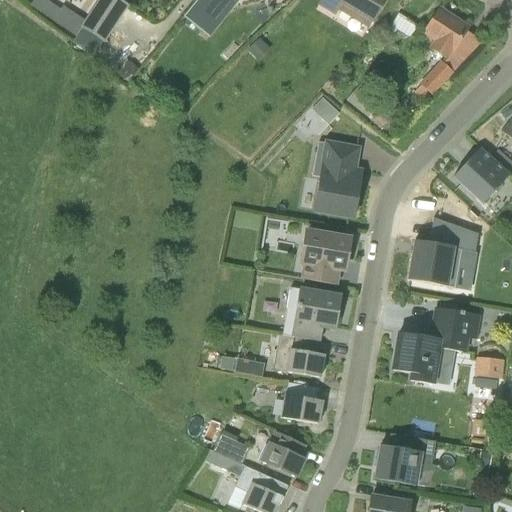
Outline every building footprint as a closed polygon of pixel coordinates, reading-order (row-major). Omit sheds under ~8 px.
[(75,38),(85,22),(62,7),(59,11),(42,0),(34,0),(29,7),(75,38)] [(93,58),(102,44),(127,7),(115,0),(100,0),(86,22),(85,22),(75,38),(76,38),(72,44),(93,58)] [(197,0),(184,17),(209,39),(240,0),(197,0)] [(367,29),(378,11),(384,0),(321,0),(317,7),(334,17),(337,12),(367,29)] [(451,52),(467,28),(439,10),(423,34),(434,41),(429,49),(446,60),(451,52)] [(254,58),(258,62),(270,50),(269,49),(266,46),(259,39),(251,48),(247,51),(252,56),(254,58)] [(140,69),(126,59),(115,74),(129,84),(140,69)] [(419,86),(430,97),(450,74),(439,65),(419,86)] [(380,104),(357,86),(346,101),(368,119),(380,104)] [(314,108),(332,122),(342,110),(324,95),(314,108)] [(390,118),(379,109),(370,120),(380,129),(390,118)] [(313,110),(300,125),(318,140),(331,124),(313,110)] [(314,210),(353,217),(362,170),(354,169),(358,148),(319,140),(312,174),(320,176),(314,210)] [(508,176),(478,149),(452,178),(481,205),(508,176)] [(496,164),(502,169),(509,161),(503,156),(496,164)] [(476,253),(479,235),(436,220),(432,245),(417,243),(411,282),(458,290),(465,251),(476,253)] [(345,262),(349,240),(318,234),(317,235),(306,233),(300,264),(304,265),(302,280),(335,286),(339,261),(345,262)] [(339,297),(299,290),(289,289),(281,336),(318,342),(321,328),(334,330),(339,297)] [(475,340),(479,317),(435,309),(430,339),(398,333),(392,371),(411,375),(410,382),(432,386),(438,349),(462,353),(464,339),(475,340)] [(316,355),(318,342),(281,336),(281,337),(278,337),(275,356),(265,354),(263,366),(273,367),(272,372),(285,374),(285,373),(319,379),(323,356),(316,355)] [(219,369),(231,372),(233,360),(221,358),(219,369)] [(477,359),(474,377),(500,381),(503,362),(477,359)] [(284,396),(280,419),(318,425),(322,402),(315,401),(317,389),(288,384),(285,396),(284,396)] [(274,432),(260,463),(295,479),(303,461),(304,461),(305,460),(296,456),(301,444),(274,432)] [(420,464),(431,466),(435,443),(389,435),(387,449),(379,447),(373,479),(415,486),(417,487),(420,464)] [(232,462),(241,467),(249,450),(220,436),(212,453),(232,462)] [(232,462),(212,453),(210,452),(205,461),(205,462),(205,463),(227,473),(232,463),(232,462)] [(482,467),(489,468),(492,456),(484,454),(480,454),(478,466),(482,467)] [(287,487),(274,481),(243,468),(227,505),(239,510),(241,505),(256,511),(275,511),(281,500),(282,500),(283,498),(282,498),(287,487)] [(407,511),(409,504),(370,497),(367,511),(407,511)]
